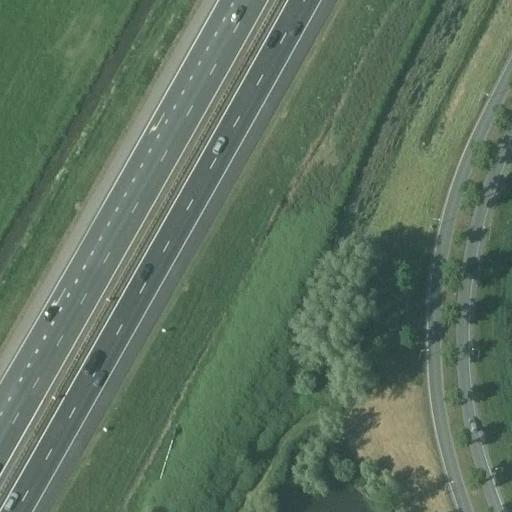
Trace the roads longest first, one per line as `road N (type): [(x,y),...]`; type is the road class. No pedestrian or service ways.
road 1 (motorway): [(13,511),(299,0)]
road 2 (motorway): [(246,0),(0,445)]
road 3 (secondary): [(511,69),(459,183),(437,284),(438,405),(466,511)]
road 4 (secondary): [(497,511),(469,421),(462,326),(480,209),(511,132)]
